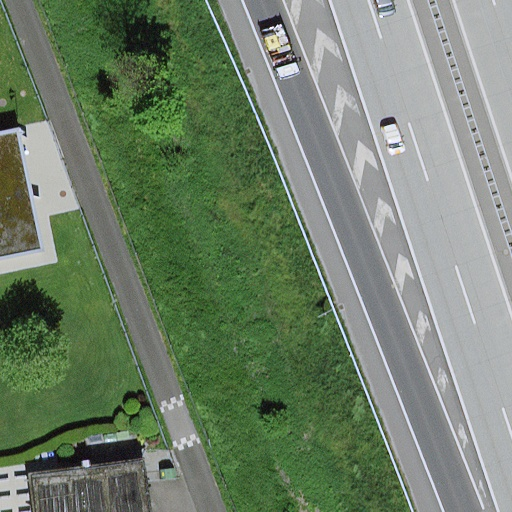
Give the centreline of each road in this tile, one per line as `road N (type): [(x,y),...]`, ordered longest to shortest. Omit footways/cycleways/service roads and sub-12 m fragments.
road 1 (unclassified): [(211,511),(14,0)]
road 2 (motorway): [(268,0),(458,511)]
road 3 (motorway): [(371,0),(511,435)]
